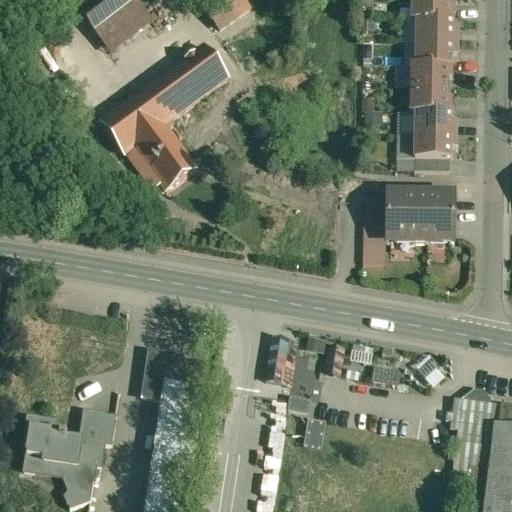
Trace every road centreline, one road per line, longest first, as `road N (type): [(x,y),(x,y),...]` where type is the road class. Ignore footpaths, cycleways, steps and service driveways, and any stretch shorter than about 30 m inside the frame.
road 1 (secondary): [(0,254),(481,338)]
road 2 (residential): [(494,0),(492,275),(481,338)]
